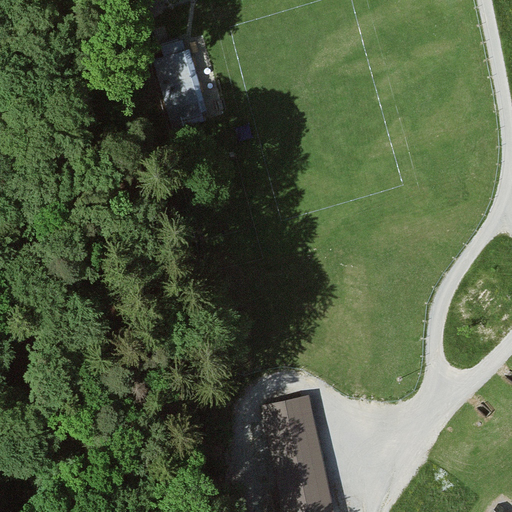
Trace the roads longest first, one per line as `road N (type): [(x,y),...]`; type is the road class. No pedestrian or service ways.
road 1 (track): [(260,511),(245,426),(255,397),(288,380),(324,391),(370,422)]
road 2 (track): [(430,410),(438,305),(506,204)]
road 3 (track): [(511,338),(395,452),(373,511)]
road 4 (track): [(506,204),(509,152),(484,0)]
